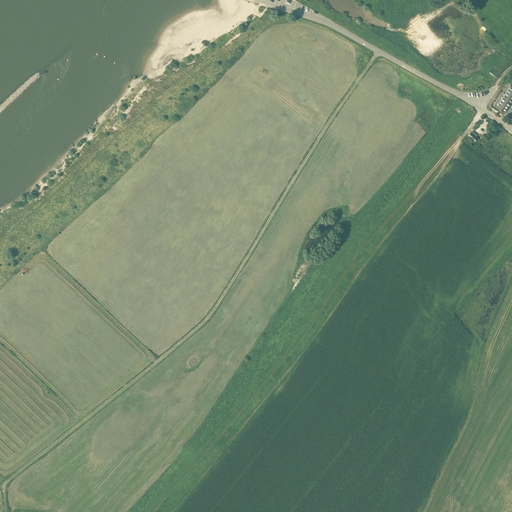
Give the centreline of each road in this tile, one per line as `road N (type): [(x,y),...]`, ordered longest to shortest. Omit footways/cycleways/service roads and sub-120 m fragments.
road 1 (track): [(379,50),(205,318),(5,483),(2,511)]
road 2 (track): [(478,108),(365,243),(310,327),(153,511)]
road 3 (unclassified): [(478,108),(331,25),(251,0)]
